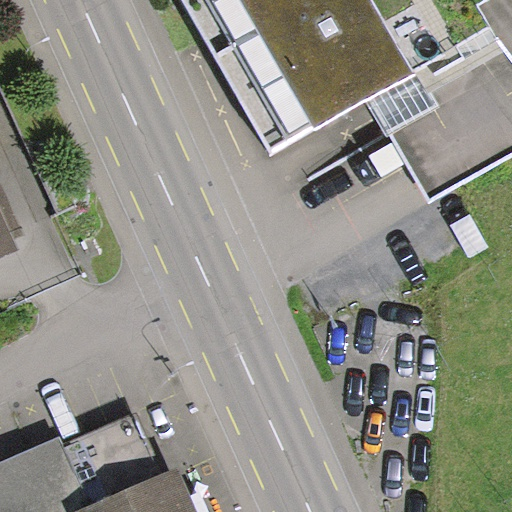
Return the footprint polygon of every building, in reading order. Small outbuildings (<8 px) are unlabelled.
[(184,0),(276,159),(368,103),(411,77),(389,40),(366,0),(184,0)] [(411,77),(368,103),(430,201),(511,157),(511,130),(457,50),(411,77)] [(511,161),(469,186),(492,228),(511,216),(511,161)] [(0,254),(19,246),(0,202),(0,254)] [(511,511),(511,283),(398,340),(472,511),(511,511)] [(0,511),(192,511),(145,404),(0,470),(0,511)]
